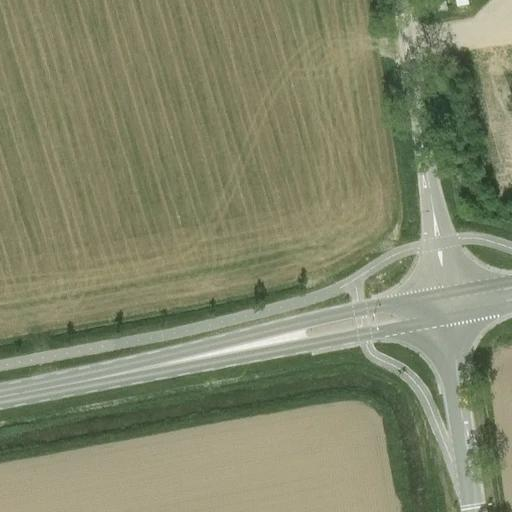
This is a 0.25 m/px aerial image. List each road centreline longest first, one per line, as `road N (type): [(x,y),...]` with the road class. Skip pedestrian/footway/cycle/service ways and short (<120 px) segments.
road 1 (secondary): [(0,394),(446,309)]
road 2 (unclassified): [(446,309),(400,0)]
road 3 (unclassified): [(475,511),(446,309)]
